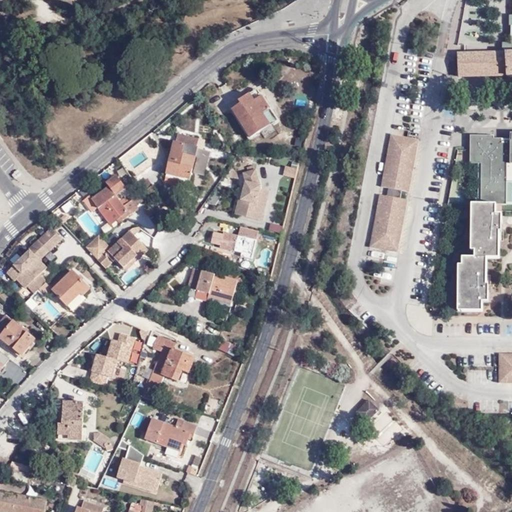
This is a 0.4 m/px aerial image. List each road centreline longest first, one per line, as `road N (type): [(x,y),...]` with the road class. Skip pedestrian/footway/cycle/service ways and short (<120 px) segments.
road 1 (tertiary): [(329,89),(265,343),(196,511)]
road 2 (unclassified): [(332,35),(230,49),(25,214)]
road 3 (residential): [(0,428),(60,357),(184,246)]
